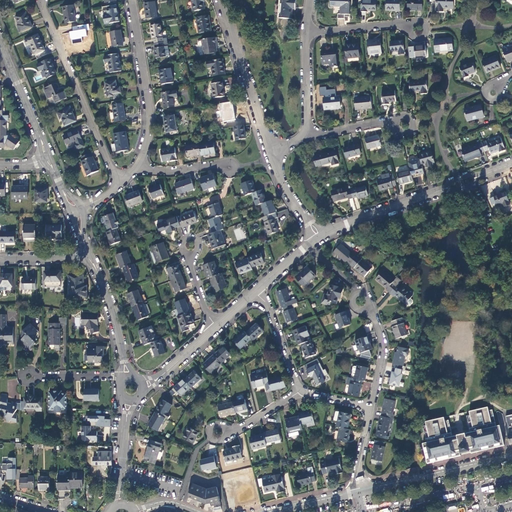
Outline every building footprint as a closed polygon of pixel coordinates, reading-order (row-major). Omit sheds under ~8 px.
[(156,15),(154,0),(144,2),(146,17),(156,15)] [(203,0),(191,0),(193,9),(205,7),(203,0)] [(349,0),(329,0),(330,7),(341,8),(340,12),(332,12),(331,16),(344,17),(344,14),(349,15),(349,0)] [(363,0),(362,0),(361,11),(367,12),(367,10),(370,10),(376,10),(377,1),(371,1),(363,0)] [(385,0),(385,9),(395,9),(395,11),(400,11),(399,0),(385,0)] [(421,0),(408,0),(408,10),(421,10),(421,0)] [(452,0),(435,0),(436,11),(442,11),(442,9),(452,9),(452,0)] [(294,1),(281,1),(281,20),(290,20),(291,8),(294,8),(294,1)] [(75,20),(73,4),(62,6),(63,13),(64,13),(66,22),(75,20)] [(117,14),(116,6),(105,8),(108,21),(116,20),(116,14),(117,14)] [(31,27),(25,12),(15,17),(18,25),(16,25),(19,32),(31,27)] [(208,14),(195,16),(198,30),(210,29),(208,14)] [(153,37),(154,41),(166,39),(165,35),(162,36),(160,22),(149,23),(152,37),(153,37)] [(82,42),(80,28),(70,30),(73,44),(82,42)] [(120,30),(110,32),(112,46),(122,44),(121,37),(122,37),(120,30)] [(44,50),(37,34),(24,40),(26,46),(29,45),(33,55),(44,50)] [(209,37),(197,38),(198,40),(201,40),(202,47),(203,52),(211,51),(209,37)] [(168,54),(166,39),(154,41),(155,47),(153,47),(155,57),(168,54)] [(379,40),(367,41),(368,55),(381,53),(379,40)] [(444,40),(434,41),(435,54),(452,52),(451,42),(444,42),(444,40)] [(402,41),(390,42),(391,52),(398,52),(398,55),(403,55),(402,41)] [(358,45),(345,46),(347,59),(359,58),(358,45)] [(424,46),(415,46),(415,57),(425,57),(424,46)] [(511,46),(503,50),(508,63),(511,61),(511,46)] [(336,53),(321,54),(321,64),(329,63),(330,67),(337,66),(336,53)] [(121,70),(118,54),(103,57),(104,63),(107,62),(109,72),(121,70)] [(497,56),(483,62),(488,73),(502,67),(497,56)] [(221,58),(206,61),(207,67),(211,66),(212,75),(224,73),(221,58)] [(48,60),(36,65),(39,71),(42,70),(46,78),(55,74),(52,66),(51,66),(48,60)] [(474,63),(461,67),(465,77),(470,76),(469,73),(477,71),(474,63)] [(173,81),(171,67),(160,69),(162,78),(160,79),(161,83),(173,81)] [(114,80),(104,81),(106,96),(112,95),(112,94),(121,92),(120,86),(115,87),(114,80)] [(426,80),(408,82),(410,91),(420,90),(421,93),(427,92),(426,89),(427,89),(426,80)] [(223,95),(221,82),(211,84),(212,97),(223,95)] [(54,84),(43,89),(48,99),(56,96),(58,101),(65,97),(62,92),(58,93),(54,84)] [(0,148),(4,148),(3,144),(5,144),(13,150),(14,150),(19,141),(11,136),(6,136),(6,121),(9,121),(9,116),(2,116),(2,106),(1,106),(1,85),(0,85),(0,148)] [(175,90),(161,92),(163,107),(178,105),(175,90)] [(395,91),(381,92),(383,105),(392,104),(391,102),(396,101),(395,91)] [(371,96),(355,98),(356,109),(372,108),(371,96)] [(339,97),(324,98),(325,108),(330,107),(330,109),(341,108),(339,97)] [(122,103),(111,105),(114,121),(125,119),(122,103)] [(233,105),(220,107),(220,112),(223,112),(224,119),(235,118),(233,105)] [(481,106),(464,110),(465,116),(467,116),(468,120),(475,118),(476,119),(484,117),(481,106)] [(69,107),(56,112),(59,119),(60,118),(62,123),(67,121),(69,124),(75,121),(69,107)] [(174,114),(163,116),(165,131),(176,129),(174,114)] [(244,137),(242,124),(232,126),(234,138),(244,137)] [(83,146),(76,130),(63,135),(66,143),(74,140),(76,143),(73,144),(75,149),(83,146)] [(125,131),(113,132),(116,151),(128,149),(125,131)] [(378,137),(364,140),(367,150),(381,147),(378,137)] [(487,141),(483,143),(485,149),(489,148),(490,152),(499,149),(500,150),(505,148),(503,143),(498,144),(496,139),(487,143),(487,141)] [(212,141),(198,144),(200,154),(200,155),(214,152),(212,141)] [(186,156),(200,154),(198,144),(198,143),(184,145),(186,156)] [(480,151),(485,149),(483,143),(462,151),(466,159),(481,153),(480,151)] [(358,145),(343,149),(345,159),(360,155),(358,145)] [(174,146),(159,149),(161,160),(169,159),(169,160),(175,159),(174,146)] [(332,152),(312,158),(315,167),(330,164),(331,166),(336,164),(332,152)] [(430,152),(419,155),(421,162),(422,165),(426,163),(427,167),(432,166),(432,164),(433,163),(430,152)] [(86,175),(97,170),(91,156),(89,157),(88,153),(79,157),(81,161),(80,161),(86,175)] [(421,162),(409,166),(411,170),(412,175),(424,172),(423,168),(422,165),(421,162)] [(399,184),(413,180),(412,175),(411,170),(397,174),(399,184)] [(213,175),(198,180),(202,191),(217,186),(213,175)] [(392,187),(396,186),(394,177),(377,182),(380,191),(392,188),(392,187)] [(190,180),(174,185),(177,196),(193,190),(190,180)] [(240,185),(244,197),(251,194),(255,192),(251,181),(240,185)] [(160,186),(148,190),(151,200),(163,195),(160,186)] [(28,187),(13,187),(14,199),(28,199),(28,187)] [(348,199),(352,198),(350,190),(346,191),(345,188),(332,191),(334,202),(348,198),(348,199)] [(355,189),(350,190),(352,198),(357,197),(357,198),(367,195),(365,188),(355,190),(355,189)] [(48,190),(36,190),(36,202),(48,202),(48,190)] [(251,194),(255,206),(260,205),(266,203),(261,190),(255,192),(251,194)] [(503,190),(491,195),(493,200),(495,204),(500,202),(506,199),(503,190)] [(138,192),(124,197),(128,207),(142,202),(138,192)] [(260,205),(264,217),(272,215),(276,213),(272,201),(266,203),(260,205)] [(208,208),(213,220),(218,218),(222,216),(218,204),(208,208)] [(193,214),(178,220),(180,227),(181,228),(184,227),(184,228),(197,223),(193,214)] [(103,218),(108,232),(116,229),(118,228),(113,215),(103,218)] [(278,233),(272,215),(264,217),(262,218),(268,236),(278,233)] [(175,229),(180,227),(178,220),(177,218),(163,223),(158,226),(160,232),(166,230),(168,235),(173,233),(173,230),(175,229)] [(208,221),(212,234),(220,232),(223,230),(218,218),(213,220),(208,221)] [(36,226),(23,226),(23,239),(36,239),(36,226)] [(61,226),(46,226),(46,238),(56,238),(56,240),(61,240),(61,226)] [(233,229),(237,240),(246,237),(242,227),(233,229)] [(121,242),(116,229),(108,232),(107,233),(108,238),(107,238),(110,246),(121,242)] [(14,242),(14,232),(0,232),(0,243),(14,242)] [(222,236),(220,232),(212,234),(208,236),(209,241),(210,241),(214,250),(225,246),(223,241),(225,240),(223,236),(222,236)] [(346,261),(350,264),(357,255),(353,252),(352,253),(340,243),(333,251),(345,261),(346,261)] [(165,260),(160,245),(151,248),(157,263),(165,260)] [(116,256),(121,269),(123,268),(131,265),(126,252),(116,256)] [(259,255),(247,260),(251,270),(263,265),(259,255)] [(371,267),(357,255),(350,264),(364,276),(371,267)] [(239,276),(251,272),(251,270),(247,260),(235,265),(239,276)] [(138,278),(133,264),(131,265),(123,268),(128,282),(138,278)] [(202,268),(207,280),(209,279),(218,276),(213,264),(202,268)] [(167,269),(171,281),(181,277),(177,265),(167,269)] [(304,287),(316,276),(307,267),(295,277),(304,287)] [(386,288),(390,292),(396,284),(392,281),(394,279),(382,270),(375,278),(386,287),(386,288)] [(61,272),(45,272),(45,282),(61,282),(61,272)] [(12,275),(0,275),(0,291),(6,291),(6,287),(11,287),(12,287),(12,275)] [(67,275),(68,297),(86,297),(86,290),(83,290),(83,275),(67,275)] [(226,289),(221,275),(218,276),(209,279),(214,293),(226,289)] [(186,289),(181,277),(171,281),(176,293),(186,289)] [(36,279),(23,279),(23,290),(36,290),(36,279)] [(396,284),(390,292),(394,295),(395,294),(405,303),(405,302),(410,298),(412,295),(402,286),(400,288),(396,284)] [(343,289),(330,285),(327,295),(326,301),(331,302),(336,304),(339,294),(341,295),(343,289)] [(282,304),(283,308),(292,304),(297,302),(296,299),(290,301),(286,289),(282,290),(282,288),(279,289),(280,290),(276,292),(280,305),(282,304)] [(130,301),(132,307),(133,307),(142,304),(138,291),(128,295),(131,301),(130,301)] [(330,306),(331,302),(326,301),(327,295),(324,294),(321,303),(330,306)] [(175,303),(180,317),(190,313),(185,300),(175,303)] [(148,318),(143,303),(142,304),(133,307),(138,321),(148,318)] [(297,319),(292,304),(283,308),(284,311),(283,312),(287,323),(297,319)] [(351,323),(346,311),(335,315),(340,327),(351,323)] [(194,325),(190,313),(180,317),(178,318),(183,333),(190,331),(188,326),(190,325),(190,326),(194,325)] [(98,314),(82,314),(82,325),(86,325),(87,330),(90,329),(92,333),(99,331),(97,325),(98,325),(98,314)] [(0,315),(0,344),(4,345),(4,343),(12,342),(12,345),(14,345),(13,327),(9,327),(8,328),(6,327),(6,315),(0,315)] [(407,334),(401,317),(392,320),(393,325),(392,325),(396,337),(407,334)] [(55,344),(55,350),(60,350),(60,344),(60,329),(59,329),(59,325),(59,323),(49,323),(49,344),(55,344)] [(36,329),(30,324),(24,330),(21,331),(21,337),(22,338),(21,339),(30,347),(33,343),(35,344),(36,343),(36,329)] [(256,325),(246,334),(251,340),(253,342),(263,332),(256,325)] [(306,326),(293,331),(298,345),(301,344),(307,341),(305,337),(310,335),(306,326)] [(142,340),(144,345),(150,343),(154,341),(149,328),(139,331),(141,337),(142,337),(143,339),(142,340)] [(241,350),(251,340),(246,334),(244,332),(234,342),(241,350)] [(368,337),(358,340),(362,351),(372,348),(368,337)] [(165,353),(160,339),(154,341),(150,343),(155,357),(165,353)] [(316,355),(311,340),(307,341),(301,344),(306,358),(316,355)] [(399,346),(397,351),(406,353),(405,355),(407,355),(408,354),(409,349),(408,348),(399,346)] [(98,349),(88,349),(88,356),(89,356),(89,361),(89,364),(93,364),(93,363),(103,363),(103,357),(102,357),(102,354),(104,354),(104,347),(98,347),(98,349)] [(223,348),(213,357),(221,365),(230,356),(223,348)] [(394,363),(393,366),(402,368),(405,355),(406,353),(397,351),(396,351),(393,363),(394,363)] [(210,374),(221,365),(213,357),(203,366),(210,374)] [(326,381),(317,365),(308,370),(312,378),(314,377),(318,385),(326,381)] [(356,373),(354,378),(362,380),(365,380),(368,367),(358,365),(357,367),(356,373)] [(401,372),(402,368),(393,366),(392,370),(389,381),(402,383),(404,372),(401,372)] [(271,391),(269,380),(267,372),(251,376),(254,389),(265,386),(267,392),(271,391)] [(194,373),(184,382),(190,389),(191,389),(201,380),(194,373)] [(284,376),(269,380),(271,391),(287,388),(284,376)] [(358,396),(362,380),(354,378),(349,377),(348,382),(351,383),(349,393),(358,396)] [(181,397),(190,389),(184,382),(183,381),(174,389),(181,397)] [(99,389),(85,390),(85,401),(99,400),(99,389)] [(62,392),(50,392),(50,410),(55,410),(55,413),(61,413),(61,410),(67,410),(67,394),(62,394),(62,392)] [(0,409),(0,416),(6,418),(6,421),(10,422),(10,421),(17,422),(17,415),(15,414),(17,410),(17,404),(12,402),(10,405),(7,405),(7,396),(2,394),(0,397),(0,399),(0,400),(0,406),(1,407),(0,409)] [(25,409),(40,408),(40,398),(33,398),(33,396),(28,395),(28,398),(25,398),(25,409)] [(396,400),(386,398),(382,416),(392,418),(394,418),(395,414),(393,414),(396,400)] [(245,400),(233,403),(235,413),(248,410),(245,400)] [(162,401),(155,413),(165,419),(168,421),(170,417),(170,416),(168,415),(172,407),(162,401)] [(221,418),(236,414),(235,413),(233,403),(218,407),(221,418)] [(471,433),(467,434),(468,435),(466,435),(470,451),(471,450),(472,454),(479,452),(505,446),(501,426),(497,427),(493,410),(489,411),(488,408),(470,412),(471,416),(467,416),(471,433)] [(312,411),(300,414),(300,417),(302,425),(315,422),(312,411)] [(339,422),(337,427),(341,428),(348,429),(351,414),(341,412),(339,422)] [(158,432),(165,419),(155,413),(148,426),(158,432)] [(91,421),(91,426),(96,426),(111,427),(111,420),(105,419),(105,417),(98,416),(86,416),(86,421),(91,421)] [(392,423),(394,418),(392,418),(382,416),(381,421),(380,420),(377,434),(378,434),(377,436),(388,439),(389,436),(387,435),(390,423),(392,423)] [(289,433),(303,430),(302,425),(300,417),(286,420),(289,433)] [(457,436),(453,437),(449,421),(446,422),(445,418),(426,422),(427,426),(423,427),(427,443),(424,444),(428,464),(441,461),(462,456),(461,453),(462,453),(458,437),(457,437),(457,436)] [(91,426),(82,426),(82,441),(97,441),(97,431),(91,431),(91,426)] [(183,439),(193,445),(195,441),(194,441),(198,434),(189,428),(183,439)] [(348,443),(351,430),(348,429),(341,428),(338,441),(348,443)] [(278,430),(264,433),(264,434),(267,446),(272,445),(271,442),(280,440),(278,430)] [(253,450),(267,446),(264,434),(250,438),(253,450)] [(466,435),(458,437),(462,453),(470,451),(466,435)] [(384,446),(384,442),(376,440),(372,458),(382,461),(386,447),(384,446)] [(156,465),(161,444),(150,441),(144,462),(156,465)] [(226,462),(243,459),(240,446),(234,448),(234,450),(224,453),(226,462)] [(93,465),(112,465),(112,452),(99,452),(99,457),(93,457),(93,465)] [(215,457),(199,459),(201,470),(216,468),(215,457)] [(343,474),(340,459),(326,462),(321,464),(323,475),(328,474),(335,473),(336,475),(343,474)] [(316,481),(313,467),(308,468),(309,473),(298,476),(300,486),(314,483),(313,482),(316,481)] [(20,488),(34,488),(34,476),(29,476),(29,478),(20,478),(20,469),(16,469),(16,480),(20,480),(20,488)] [(12,472),(2,473),(2,481),(12,481),(12,472)] [(75,474),(70,475),(70,488),(83,487),(83,472),(75,472),(75,474)] [(62,488),(70,488),(70,475),(58,476),(58,490),(62,490),(62,488)] [(285,488),(282,478),(280,478),(280,475),(272,477),(273,480),(263,482),(264,487),(265,493),(278,490),(278,494),(284,492),(284,489),(285,488)] [(50,490),(50,477),(44,477),(44,478),(40,478),(40,490),(50,490)] [(252,483),(228,489),(231,501),(240,499),(241,501),(238,501),(239,508),(245,507),(246,506),(248,505),(249,504),(249,502),(249,501),(251,500),(252,505),(257,504),(252,483)] [(194,485),(189,497),(208,505),(211,504),(212,506),(221,504),(217,488),(208,490),(194,485)]
